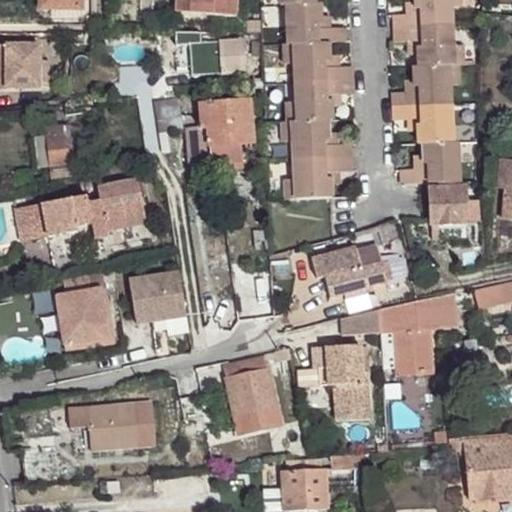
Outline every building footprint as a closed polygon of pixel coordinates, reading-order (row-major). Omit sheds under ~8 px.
[(37,0),(37,9),(82,9),(82,0),(37,0)] [(175,0),(175,12),(235,16),(236,0),(175,0)] [(394,17),(394,30),(452,28),(451,9),(473,8),(472,0),(414,0),(415,5),(415,10),(420,10),(421,15),(405,16),(394,17)] [(286,7),(288,46),(328,44),(345,43),(345,30),(331,30),(317,31),(317,25),(321,25),(320,20),(320,5),(315,6),(286,7)] [(421,15),(420,10),(415,10),(415,5),(405,5),(405,16),(421,15)] [(331,30),(331,19),(320,20),(321,25),(317,25),(317,31),(331,30)] [(248,32),(259,32),(258,21),(248,22),(248,32)] [(418,55),(418,68),(458,66),(463,66),(462,47),(453,47),(452,28),(394,30),(395,45),(407,44),(422,43),(422,48),(417,48),(418,55)] [(51,33),(51,46),(64,46),(63,33),(51,33)] [(177,55),(177,71),(191,70),(192,77),(242,73),(241,41),(190,44),(190,48),(180,49),(180,55),(177,55)] [(418,55),(417,48),(422,48),(422,43),(407,44),(407,55),(418,55)] [(294,65),(295,85),(352,82),(351,68),(340,69),(324,69),(324,64),(330,63),(329,58),(328,44),(288,46),(284,46),(284,66),(294,65)] [(0,45),(0,90),(5,91),(5,89),(39,89),(39,87),(48,87),(48,61),(39,61),(40,45),(0,45)] [(340,69),(339,58),(329,58),(330,63),(324,64),(324,69),(340,69)] [(392,94),(393,108),(451,105),(450,86),(459,86),(458,66),(418,68),(413,68),(414,83),(414,88),(419,88),(419,93),(404,94),(392,94)] [(239,81),(240,97),(254,96),(255,99),(264,99),(263,79),(239,81)] [(286,104),(287,124),(328,122),(332,122),(331,107),(331,102),(326,102),(326,97),(342,96),(353,96),(352,82),(295,85),(295,104),(286,104)] [(419,93),(419,88),(414,88),(414,83),(404,83),(404,94),(419,93)] [(342,107),(342,96),(326,97),(326,102),(331,102),(331,107),(342,107)] [(154,103),(158,133),(183,130),(177,99),(154,103)] [(187,129),(190,165),(226,162),(227,168),(238,167),(237,161),(242,161),(241,145),(253,144),(249,100),(199,105),(201,128),(187,129)] [(417,132),(418,146),(424,145),(453,144),(451,105),(393,108),(394,122),(408,121),(421,121),(421,126),(417,126),(417,132)] [(43,109),(45,120),(64,117),(62,106),(43,109)] [(417,132),(417,126),(421,126),(421,121),(408,121),(408,132),(417,132)] [(292,143),(293,162),(351,160),(350,146),(339,146),(323,147),(323,142),(329,142),(328,136),(328,122),(287,124),(281,124),(283,144),(292,143)] [(64,126),(70,177),(75,176),(69,125),(64,126)] [(51,167),(52,179),(70,177),(64,126),(46,128),(47,136),(51,167)] [(37,138),(40,169),(51,167),(47,136),(37,138)] [(339,146),(338,136),(328,136),(329,142),(323,142),(323,147),(339,146)] [(401,171),(402,186),(439,184),(459,183),(457,144),(453,144),(424,145),(424,158),(424,165),(428,165),(428,170),(416,171),(401,171)] [(428,170),(428,165),(424,165),(424,158),(416,158),(416,171),(428,170)] [(285,182),(285,201),(332,199),(332,185),(331,180),(325,180),(325,175),(341,174),(352,173),(351,160),(293,162),(294,182),(285,182)] [(504,189),(507,161),(500,161),(497,189),(504,189)] [(341,184),(341,174),(325,175),(325,180),(331,180),(332,185),(341,184)] [(41,205),(48,238),(77,233),(75,227),(91,224),(94,239),(107,236),(106,232),(146,224),(138,182),(97,190),(99,202),(87,204),(86,197),(41,205)] [(429,191),(431,241),(439,241),(438,226),(466,225),(464,189),(460,189),(459,183),(439,184),(440,190),(429,191)] [(511,222),(511,198),(504,198),(501,221),(511,222)] [(15,210),(21,243),(48,238),(41,205),(15,210)] [(377,228),(382,244),(399,239),(395,223),(377,228)] [(325,277),(331,300),(344,296),(366,291),(373,289),(375,296),(388,292),(376,246),(356,252),(355,249),(312,261),(317,280),(325,277)] [(137,265),(139,276),(147,274),(145,263),(137,265)] [(55,297),(65,351),(114,344),(102,273),(63,281),(65,295),(55,297)] [(129,280),(136,324),(153,322),(185,317),(178,273),(129,280)] [(511,284),(475,293),(479,310),(511,302),(511,284)] [(344,296),(349,314),(371,308),(366,291),(344,296)] [(379,311),(380,333),(394,332),(397,369),(397,376),(431,374),(428,329),(456,326),(454,292),(379,311)] [(341,320),(342,336),(380,333),(379,311),(341,320)] [(153,322),(155,332),(167,330),(168,335),(188,332),(185,317),(153,322)] [(397,369),(394,332),(380,333),(383,370),(397,369)] [(333,386),(334,407),(344,406),(345,421),(370,420),(367,384),(363,385),(361,366),(360,351),(360,346),(312,350),(313,370),(326,369),(327,386),(333,386)] [(224,367),(238,435),(280,425),(265,357),(224,367)] [(298,371),(299,388),(327,386),(326,369),(313,370),(298,371)] [(88,428),(90,451),(155,446),(151,403),(68,411),(70,429),(88,428)] [(334,407),(335,422),(345,421),(344,406),(334,407)] [(435,434),(436,445),(446,444),(445,433),(435,434)] [(465,452),(470,501),(511,496),(511,459),(511,452),(511,451),(511,434),(449,440),(449,451),(460,450),(461,452),(465,452)] [(432,443),(392,446),(392,452),(433,448),(432,443)] [(21,449),(26,483),(59,480),(55,447),(21,449)] [(330,457),(331,470),(360,468),(360,455),(330,457)] [(283,490),(283,511),(289,511),(327,510),(325,470),(282,473),(283,490)] [(263,491),(264,511),(283,511),(283,490),(263,491)]
